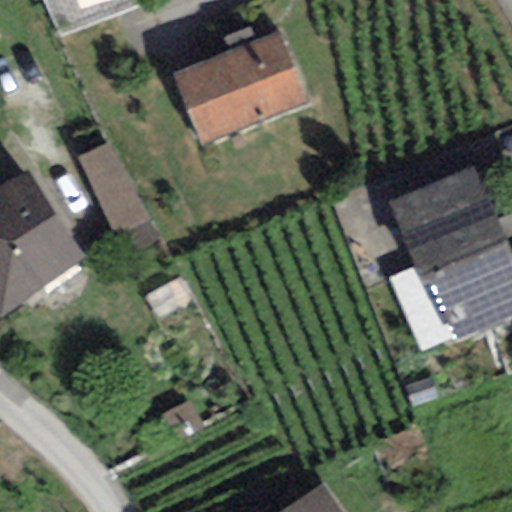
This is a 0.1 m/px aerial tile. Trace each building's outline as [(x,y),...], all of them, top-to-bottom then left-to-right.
[(305,102),(276,33),(176,75),(204,143),(305,102)] [(144,217),(105,145),(77,159),(116,232),(144,217)] [(444,349),(511,321),(511,248),(508,250),(474,166),(384,203),(444,349)] [(0,312),(83,259),(25,173),(0,187),(0,312)] [(340,511),(323,486),(284,511),(340,511)]
